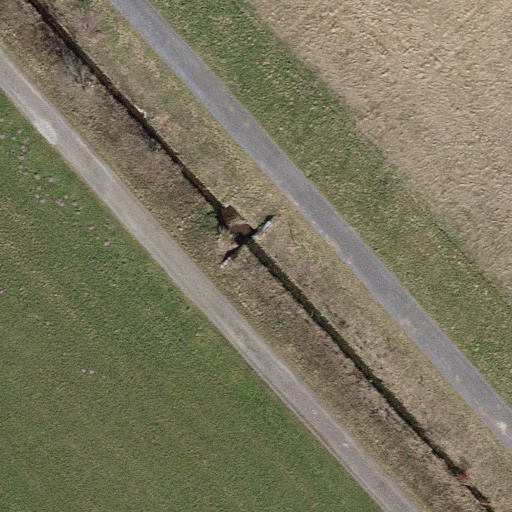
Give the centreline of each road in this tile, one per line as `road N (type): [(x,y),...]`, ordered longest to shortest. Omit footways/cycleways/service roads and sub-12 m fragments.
road 1 (track): [(415,511),(0,58)]
road 2 (track): [(511,426),(127,0)]
